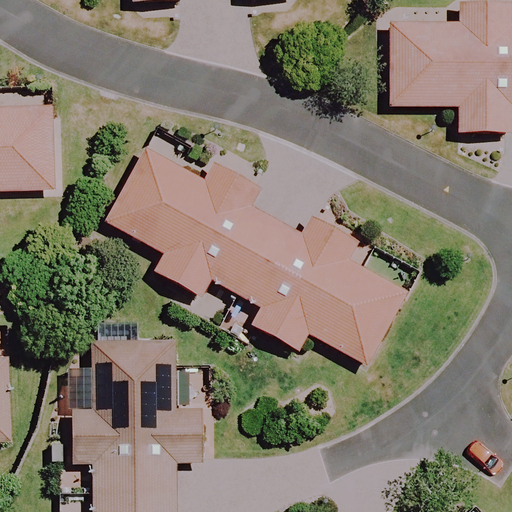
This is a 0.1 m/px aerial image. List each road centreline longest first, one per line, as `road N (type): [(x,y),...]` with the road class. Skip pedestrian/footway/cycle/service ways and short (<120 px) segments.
road 1 (residential): [(511,217),(384,149),(279,109),(65,47),(0,17)]
road 2 (residential): [(335,461),(446,409),(511,311)]
